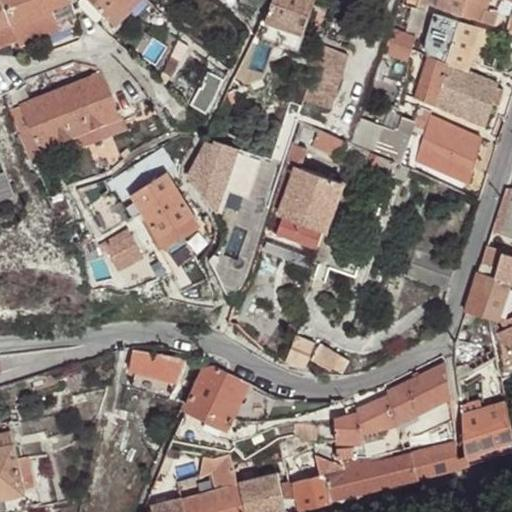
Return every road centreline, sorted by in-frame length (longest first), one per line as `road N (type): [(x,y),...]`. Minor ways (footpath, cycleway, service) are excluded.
road 1 (residential): [(511,140),(449,340),(352,385),(307,388),(244,364),(207,339),(150,330)]
road 2 (unclassified): [(150,330),(0,384)]
road 3 (residential): [(150,330),(0,346)]
